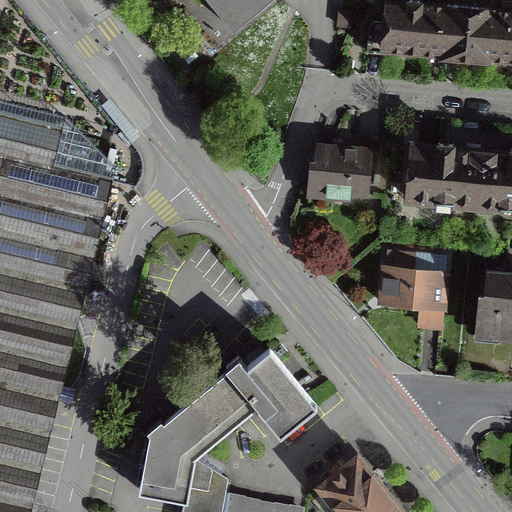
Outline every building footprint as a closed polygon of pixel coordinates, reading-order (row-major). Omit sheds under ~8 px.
[(212,0),(233,25),(267,0),(212,0)] [(387,46),(439,51),(445,52),(445,57),(453,57),(461,58),(462,54),(490,57),(508,58),(507,63),(511,63),(511,8),(421,0),(420,0),(389,0),(387,23),(370,21),(368,49),(387,51),(387,46)] [(354,8),(339,6),(336,24),(351,27),(354,8)] [(101,103),(133,141),(142,133),(110,95),(101,103)] [(451,203),(478,206),(496,207),(497,211),(500,214),(502,216),(506,217),(509,216),(511,215),(511,148),(511,152),(482,150),(455,148),(456,143),(445,142),(438,141),(437,145),(413,143),(408,198),(435,201),(435,205),(451,206),(451,203)] [(368,195),(372,148),(339,144),(319,142),(310,162),(308,188),(327,190),(326,197),(350,200),(351,193),(368,195)] [(0,511),(18,511),(97,194),(101,178),(5,154),(0,175),(0,511)] [(418,315),(443,317),(447,270),(406,267),(384,265),(381,303),(419,306),(418,315)] [(481,331),(511,333),(511,273),(487,271),(481,331)] [(227,362),(230,365),(164,420),(162,417),(149,427),(138,489),(185,498),(181,511),(222,511),(229,477),(193,457),(198,454),(258,402),(280,428),(313,400),(305,390),(273,351),(270,347),(248,363),(239,352),(227,362)] [(405,511),(396,500),(374,474),(357,453),(320,484),(343,511),(405,511)] [(244,499),(229,496),(226,511),(303,511),(304,511),(288,508),(273,505),(273,506),(259,504),(259,503),(244,500),(244,499)]
